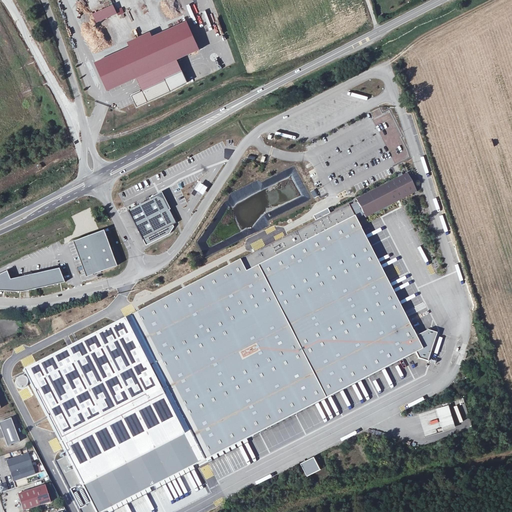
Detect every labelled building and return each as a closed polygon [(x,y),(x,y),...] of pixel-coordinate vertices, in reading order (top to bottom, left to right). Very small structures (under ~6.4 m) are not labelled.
[(95,14),(98,21),(118,12),(115,5),(95,14)] [(188,21),(153,37),(150,32),(130,41),(133,47),(97,63),(110,90),(200,48),(188,21)] [(133,96),(138,106),(171,90),(167,81),(133,96)] [(416,337),(402,311),(356,220),(364,216),(365,217),(416,191),(408,174),(356,200),(357,202),(349,206),(348,205),(130,316),(204,461),(415,353),(418,360),(427,362),(437,334),(428,331),(416,337)] [(198,180),(193,187),(197,190),(201,193),(206,186),(202,183),(198,180)] [(146,245),(170,233),(175,226),(174,224),(177,223),(170,209),(171,208),(163,191),(150,198),(151,199),(129,210),(146,245)] [(105,230),(75,241),(87,276),(118,265),(105,230)] [(7,271),(0,274),(0,290),(24,292),(65,282),(60,267),(12,279),(7,271)] [(451,404),(451,405),(429,412),(432,424),(439,422),(442,432),(457,428),(455,422),(461,420),(462,422),(469,420),(468,417),(463,418),(458,402),(451,404)] [(11,419),(0,422),(0,425),(8,446),(20,442),(11,419)] [(28,455),(7,461),(14,482),(35,475),(28,455)] [(0,490),(1,492),(12,488),(9,482),(0,484),(0,490)] [(45,486),(17,495),(23,511),(50,502),(45,486)]
